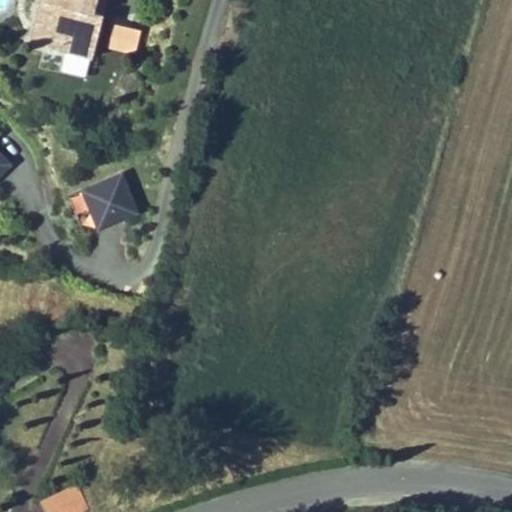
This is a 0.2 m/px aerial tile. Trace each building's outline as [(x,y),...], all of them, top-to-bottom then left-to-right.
[(3,0),(0,11),(0,12),(11,16),(0,49),(0,53),(18,59),(39,65),(52,22),(42,16),(48,0),(3,0)] [(0,12),(0,11),(3,0),(0,0),(0,49),(11,16),(0,12)] [(52,22),(58,0),(48,0),(42,16),(52,22)] [(39,65),(18,59),(15,70),(35,77),(39,65)] [(0,176),(17,162),(0,143),(0,176)] [(68,196),(88,239),(140,215),(121,172),(68,196)] [(68,511),(60,490),(20,504),(22,511),(68,511)]
